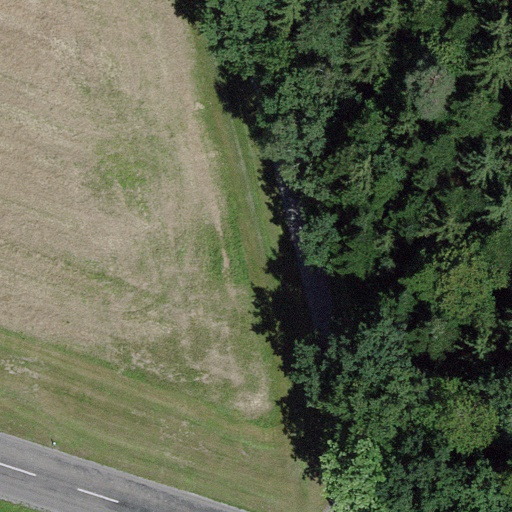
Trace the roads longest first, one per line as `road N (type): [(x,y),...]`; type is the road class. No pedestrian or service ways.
road 1 (track): [(357,511),(358,398),(252,0)]
road 2 (tertiary): [(144,511),(0,465)]
